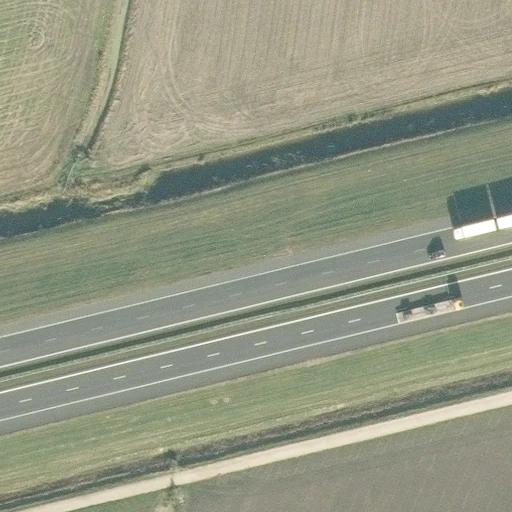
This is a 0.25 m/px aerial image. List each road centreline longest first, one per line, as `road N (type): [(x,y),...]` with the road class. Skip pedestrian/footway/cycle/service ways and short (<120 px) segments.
road 1 (motorway): [(0,407),(511,284)]
road 2 (motorway): [(511,230),(0,352)]
road 3 (track): [(39,511),(192,477)]
